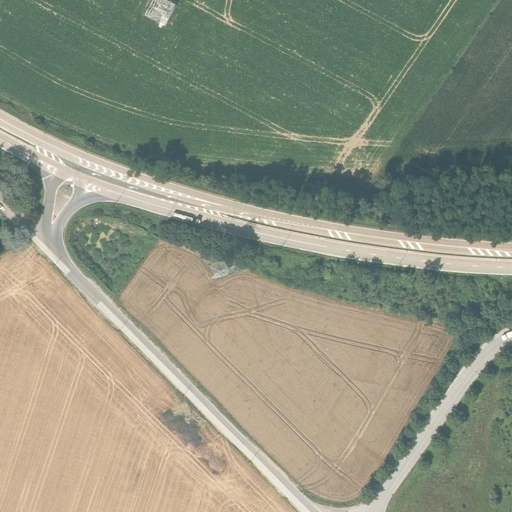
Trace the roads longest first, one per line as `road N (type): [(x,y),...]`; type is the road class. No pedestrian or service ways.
road 1 (secondary): [(129,197),(365,254),(511,267)]
road 2 (unclassified): [(43,244),(313,511)]
road 3 (secondary): [(511,246),(349,229),(239,206)]
road 4 (unclassified): [(511,334),(486,346),(375,511)]
road 5 (secondary): [(239,206),(33,137)]
road 6 (unclassified): [(239,206),(220,209),(76,167)]
